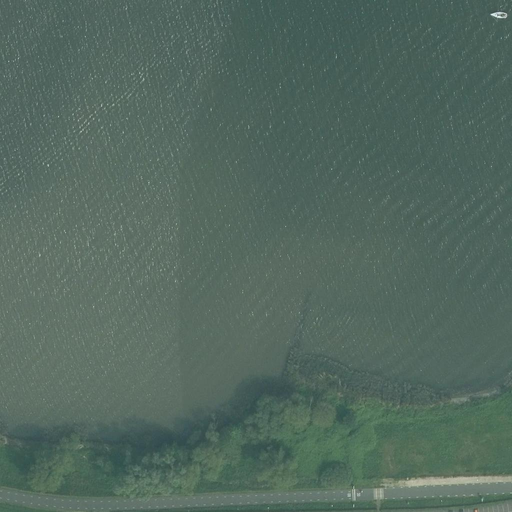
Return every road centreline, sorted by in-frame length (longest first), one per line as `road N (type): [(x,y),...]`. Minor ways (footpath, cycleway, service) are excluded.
road 1 (tertiary): [(0,496),(119,506),(353,496)]
road 2 (tertiary): [(511,489),(353,496)]
